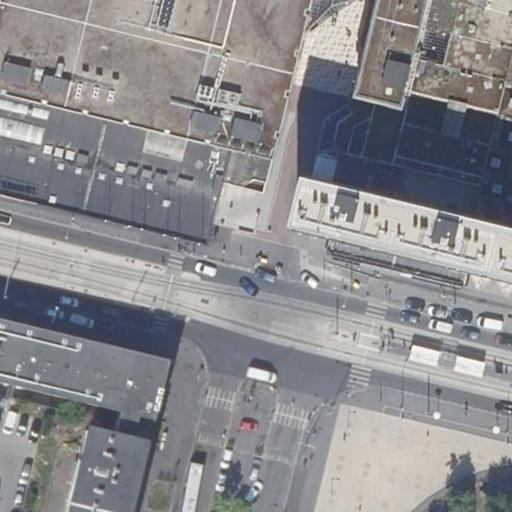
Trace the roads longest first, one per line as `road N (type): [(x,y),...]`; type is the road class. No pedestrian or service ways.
road 1 (residential): [(248,279),(0,218)]
road 2 (residential): [(0,283),(230,340)]
road 3 (residential): [(304,359),(511,410)]
road 4 (residential): [(511,343),(316,295)]
road 5 (residential): [(230,340),(196,511)]
road 6 (residential): [(259,511),(304,359)]
